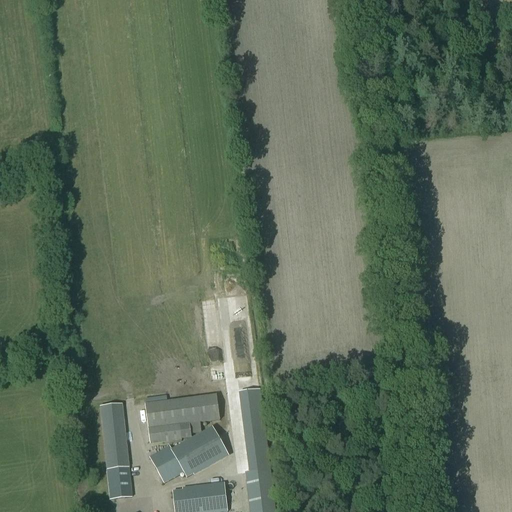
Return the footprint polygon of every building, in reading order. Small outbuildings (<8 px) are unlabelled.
[(150,446),(182,442),(181,441),(191,439),(191,435),(201,434),(200,424),(219,421),(216,397),(145,406),(150,446)] [(121,406),(99,408),(110,508),(114,507),(114,504),(116,504),(116,500),(131,498),(121,406)] [(170,447),(150,458),(164,485),(184,474),(187,479),(227,457),(212,429),(172,451),(170,447)] [(250,474),(246,474),(250,511),(275,511),(271,471),(253,473),(250,474)] [(174,511),(227,511),(225,486),(220,486),(172,492),(174,511)]
